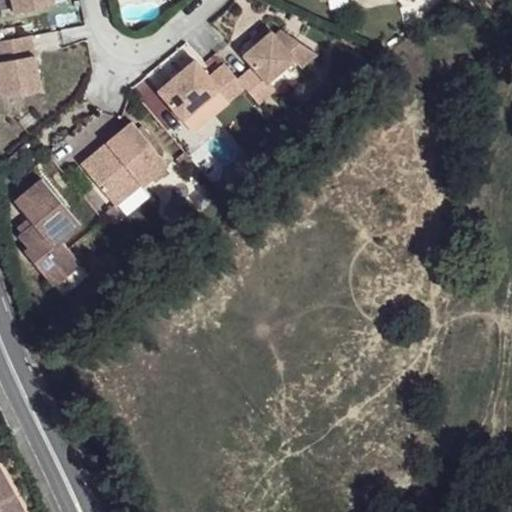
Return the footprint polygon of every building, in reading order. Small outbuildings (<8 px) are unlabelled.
[(14,0),(0,0),(0,6),(3,21),(18,17),(14,0)] [(55,0),(14,0),(18,17),(58,8),(55,0)] [(268,31),(253,44),(258,49),(273,36),(268,31)] [(255,72),(240,85),(247,93),(260,109),(277,95),(270,88),(297,66),(303,73),(320,59),(283,35),(276,40),(273,36),(258,49),(245,61),(255,72)] [(36,39),(0,45),(0,68),(5,100),(45,93),(36,39)] [(197,66),(161,97),(185,125),(221,95),(231,107),(247,93),(240,85),(226,69),(211,82),(197,66)] [(221,95),(185,125),(195,137),(231,107),(221,95)] [(134,124),(108,145),(113,152),(88,173),(116,208),(142,187),(143,189),(169,168),(134,124)] [(108,145),(82,166),(88,173),(113,152),(108,145)] [(43,184),(16,207),(35,230),(19,243),(28,254),(25,257),(54,292),(81,269),(62,247),(81,231),(43,184)] [(142,187),(116,208),(124,218),(150,197),(142,187)] [(0,511),(30,511),(0,458),(0,511)]
